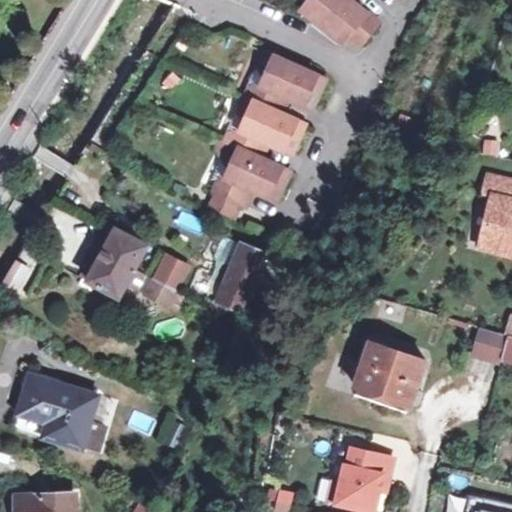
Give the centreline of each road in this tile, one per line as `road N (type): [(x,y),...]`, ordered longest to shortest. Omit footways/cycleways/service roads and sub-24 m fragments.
road 1 (tertiary): [(101,0),(0,165)]
road 2 (residential): [(205,0),(366,82)]
road 3 (residential): [(366,82),(311,204)]
